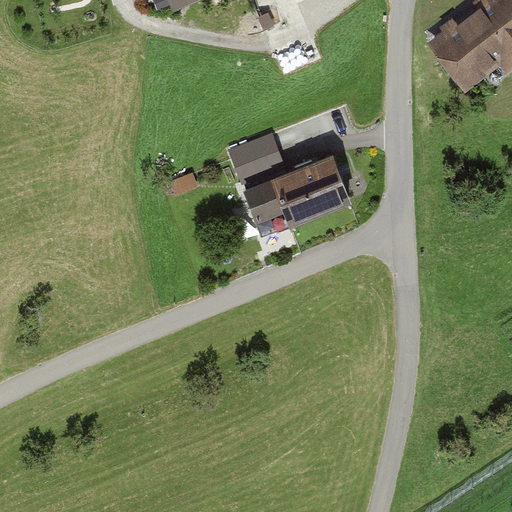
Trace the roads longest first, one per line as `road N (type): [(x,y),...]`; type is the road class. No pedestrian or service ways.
road 1 (unclassified): [(0,397),(405,226)]
road 2 (unclassified): [(380,511),(407,387),(405,226)]
road 3 (residential): [(405,226),(408,0)]
